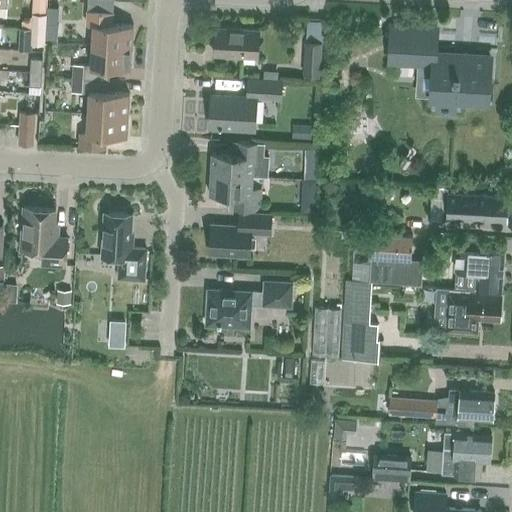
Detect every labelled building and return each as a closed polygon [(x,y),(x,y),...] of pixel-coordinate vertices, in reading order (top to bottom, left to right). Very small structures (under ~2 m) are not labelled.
[(48,7),(46,41),(57,41),(59,7),(48,7)] [(93,26),(92,45),(132,48),(133,26),(112,24),(113,13),(87,11),(86,25),(93,26)] [(31,12),(30,30),(44,31),(45,13),(31,12)] [(307,20),(306,42),(322,43),(322,33),(320,33),(321,21),(308,20),(307,20)] [(391,38),(390,61),(434,64),(433,71),(439,72),(437,97),(436,109),(457,110),(457,96),(483,97),(485,75),(490,75),(491,58),(436,54),(437,38),(437,29),(392,26),(391,38)] [(213,55),(257,58),(259,30),(215,27),(213,55)] [(44,31),(30,30),(29,44),(43,44),(44,31)] [(304,74),(320,75),(322,43),(306,42),(304,74)] [(84,65),(83,79),(109,81),(109,69),(130,70),(132,48),(92,45),(91,65),(84,65)] [(31,58),(30,72),(42,72),(42,58),(31,58)] [(42,72),(30,72),(30,85),(41,86),(42,72)] [(89,94),(88,113),(127,116),(129,94),(108,93),(109,81),(83,79),(82,93),(89,94)] [(256,98),(280,100),(282,80),(248,79),(247,97),(211,95),(209,127),(255,130),(256,98)] [(20,112),(18,143),(33,144),(34,113),(20,112)] [(127,116),(88,113),(86,133),(80,133),(79,147),(105,148),(105,137),(126,138),(127,116)] [(373,121),(359,130),(365,141),(380,132),(373,121)] [(297,123),(296,137),(311,138),(312,124),(297,123)] [(211,154),(210,175),(252,177),(268,178),(269,155),(263,154),(263,143),(238,142),(237,155),(211,154)] [(210,175),(209,196),(235,197),(234,210),(260,212),(261,189),(252,189),(252,177),(210,175)] [(303,179),(301,211),(314,212),(316,179),(303,179)] [(506,223),(508,196),(448,193),(447,219),(506,223)] [(22,245),(42,247),(41,264),(65,266),(67,238),(54,237),(55,209),(23,207),(22,245)] [(119,258),(118,278),(144,280),(146,249),(130,248),(132,214),(104,212),(101,256),(119,258)] [(270,234),(271,214),(240,212),(239,226),(211,225),(209,254),(249,256),(250,233),(270,234)] [(381,282),(421,285),(421,284),(423,261),(411,260),(413,236),(401,235),(373,233),(373,236),(371,261),(370,281),(381,282)] [(457,270),(455,288),(470,289),(470,293),(495,295),(496,288),(502,289),(503,288),(504,260),(505,251),(484,249),(485,241),(459,239),(458,248),(457,263),(457,270)] [(263,293),(251,292),(208,289),(205,325),(249,328),(250,304),(290,307),(292,283),(264,281),(263,293)] [(4,292),(3,297),(16,297),(17,283),(4,282),(4,292)] [(439,287),(436,331),(446,332),(477,334),(478,319),(500,319),(501,295),(495,295),(470,293),(470,289),(455,288),(449,288),(439,287)] [(58,289),(58,302),(70,303),(71,290),(58,289)] [(344,323),(342,360),(378,362),(379,341),(378,341),(379,323),(345,321),(344,323)] [(286,359),(285,376),(293,376),(294,359),(286,359)] [(438,397),(438,399),(431,399),(390,395),(388,414),(435,417),(435,424),(447,424),(447,425),(473,426),(474,419),(493,421),(495,392),(460,390),(448,389),(448,395),(438,397)] [(444,450),(443,474),(453,474),(453,475),(481,476),(482,462),(490,463),(491,456),(492,434),(456,432),(445,432),(444,450)] [(375,460),(374,476),(404,478),(409,479),(411,456),(375,454),(375,460)] [(329,499),(338,500),(339,484),(354,485),(355,475),(331,474),(329,499)] [(480,511),(481,510),(445,508),(446,494),(416,492),(415,511),(480,511)]
